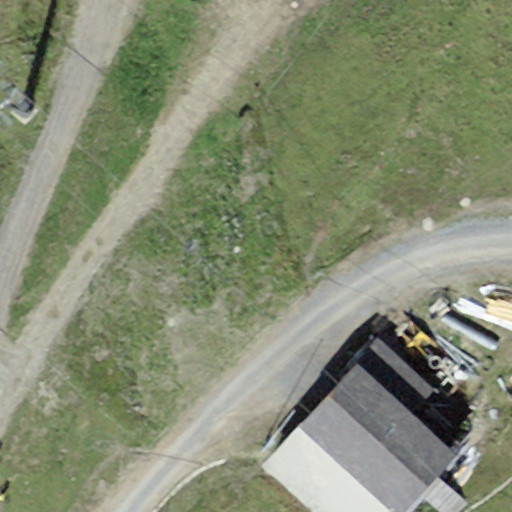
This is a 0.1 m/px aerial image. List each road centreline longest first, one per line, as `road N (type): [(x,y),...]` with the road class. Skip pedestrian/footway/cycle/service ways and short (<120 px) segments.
road 1 (track): [(511,248),(392,251),(124,511)]
road 2 (track): [(0,338),(32,195),(109,0)]
